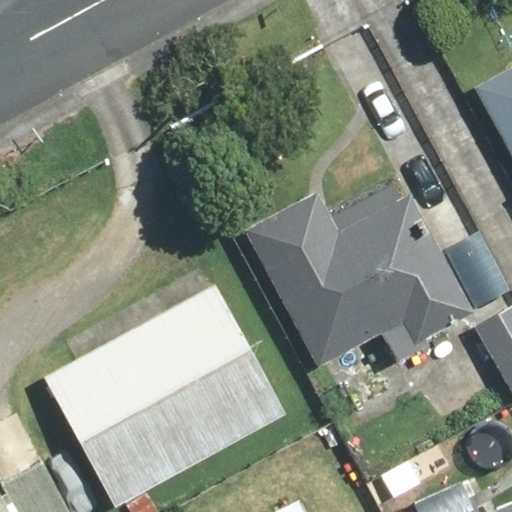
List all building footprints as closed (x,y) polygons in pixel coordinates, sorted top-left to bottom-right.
[(511,63),(470,88),(511,166),(511,63)] [(314,187),(238,230),(314,368),(377,333),(395,365),(470,323),(511,399),(511,398),(511,298),(485,314),(405,170),(328,212),(314,187)] [(214,285),(41,377),(109,504),(282,411),(214,285)] [(0,511),(66,511),(40,460),(0,479),(0,511)] [(511,511),(511,495),(470,511),(511,511)] [(303,511),(298,501),(277,511),(303,511)]
